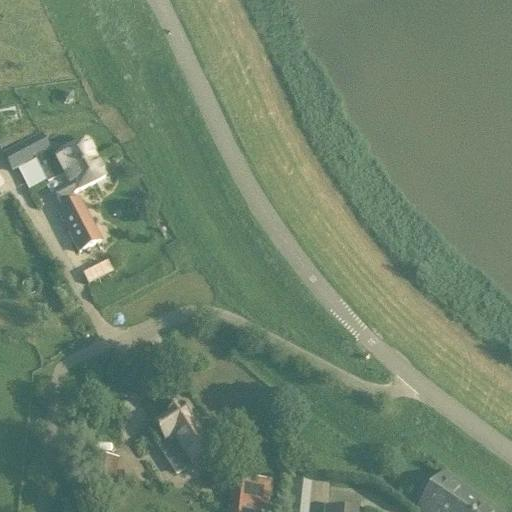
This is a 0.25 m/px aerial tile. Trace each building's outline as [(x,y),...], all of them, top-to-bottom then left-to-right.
[(50,153),(41,134),(2,155),(11,173),(35,161),(50,153)] [(95,163),(89,149),(85,143),(80,145),(53,157),(50,153),(35,161),(38,167),(37,168),(46,186),(64,177),(64,179),(95,163)] [(95,163),(64,179),(69,189),(55,196),(61,210),(57,213),(79,255),(100,244),(75,195),(104,180),(95,163)] [(182,410),(156,427),(169,445),(160,450),(176,477),(194,466),(194,467),(212,455),(182,410)] [(95,458),(93,483),(117,485),(119,460),(95,458)] [(498,511),(444,474),(417,511),(498,511)] [(234,481),(230,511),(268,511),(272,485),(234,481)] [(310,511),(312,483),(292,482),(290,511),(310,511)]
